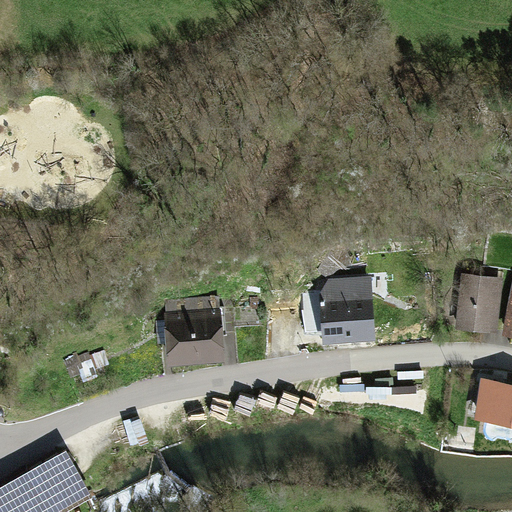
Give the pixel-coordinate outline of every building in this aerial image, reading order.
[(495,278),(460,274),(455,324),(491,327),(495,278)] [(324,280),(326,333),(364,332),(363,279),(324,280)] [(164,302),(165,354),(221,353),(220,301),(164,302)] [(511,384),(475,378),(468,418),(511,425),(511,384)] [(0,487),(0,511),(68,511),(103,490),(75,442),(0,487)]
